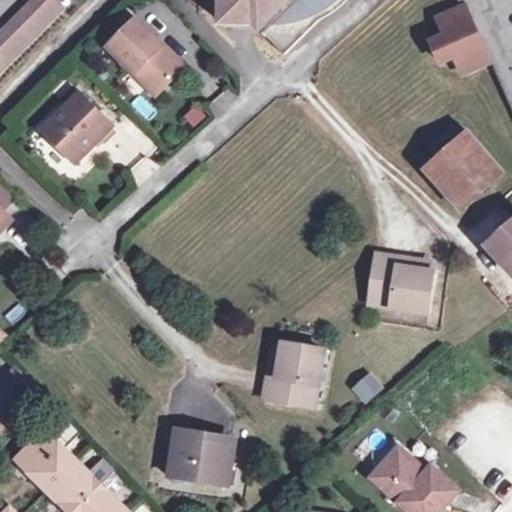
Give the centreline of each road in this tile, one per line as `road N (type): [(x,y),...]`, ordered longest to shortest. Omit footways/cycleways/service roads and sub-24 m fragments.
road 1 (residential): [(265,92),(79,258)]
road 2 (residential): [(107,0),(0,108)]
road 3 (residential): [(365,0),(265,92)]
road 4 (residential): [(265,92),(175,0)]
